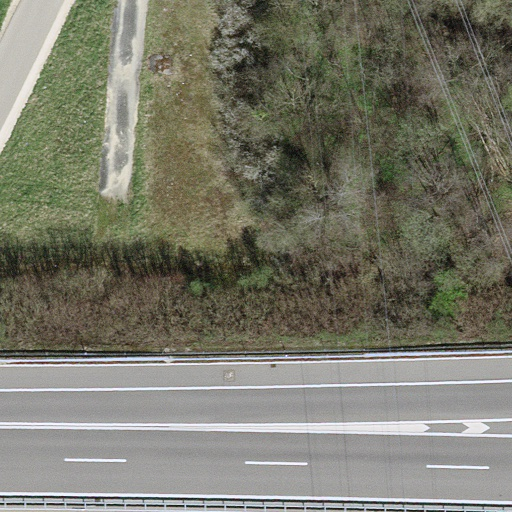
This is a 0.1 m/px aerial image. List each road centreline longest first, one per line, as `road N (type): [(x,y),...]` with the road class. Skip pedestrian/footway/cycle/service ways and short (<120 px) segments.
road 1 (motorway): [(511,403),(0,436)]
road 2 (motorway): [(511,468),(0,458)]
